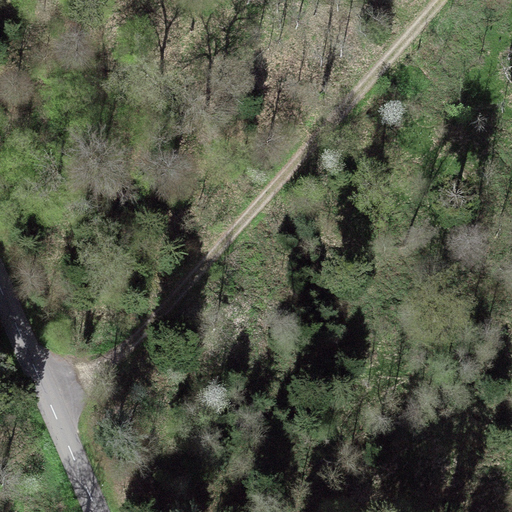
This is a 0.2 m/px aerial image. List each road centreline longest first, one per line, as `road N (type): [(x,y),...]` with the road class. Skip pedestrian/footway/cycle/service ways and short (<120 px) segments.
road 1 (track): [(47,395),(108,364),(212,258),(437,0)]
road 2 (tertiary): [(0,287),(96,511)]
